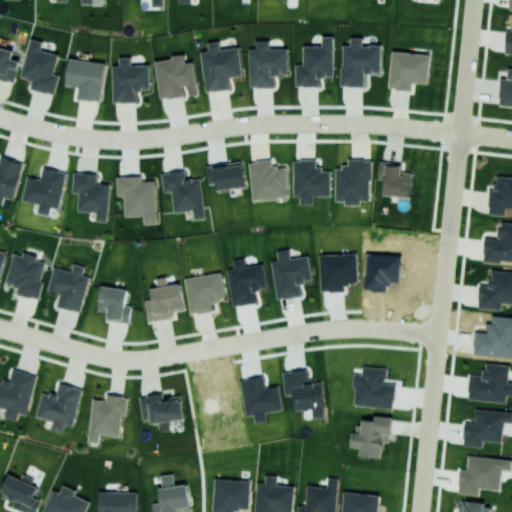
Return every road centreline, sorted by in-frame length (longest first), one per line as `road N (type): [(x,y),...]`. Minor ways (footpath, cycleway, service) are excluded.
road 1 (residential): [(161,136),(279,122),(511,137)]
road 2 (residential): [(448,234),(418,511)]
road 3 (residential): [(472,0),(450,214)]
road 4 (residential): [(238,343),(312,329),(438,334)]
road 5 (residential): [(0,327),(109,357),(177,353)]
